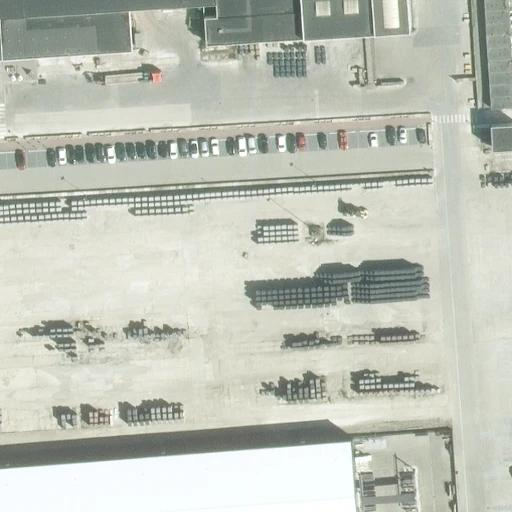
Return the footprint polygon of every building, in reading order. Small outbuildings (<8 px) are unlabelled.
[(0,0),(0,58),(132,51),(129,10),(216,5),(217,15),(204,16),(206,43),(410,30),(408,0),(0,0)] [(511,63),(508,0),(483,0),(490,109),(511,107),(511,63)] [(492,148),(511,147),(511,123),(491,124),(492,148)] [(408,162),(408,153),(357,154),(357,163),(408,162)] [(357,511),(352,437),(0,464),(0,511),(357,511)]
